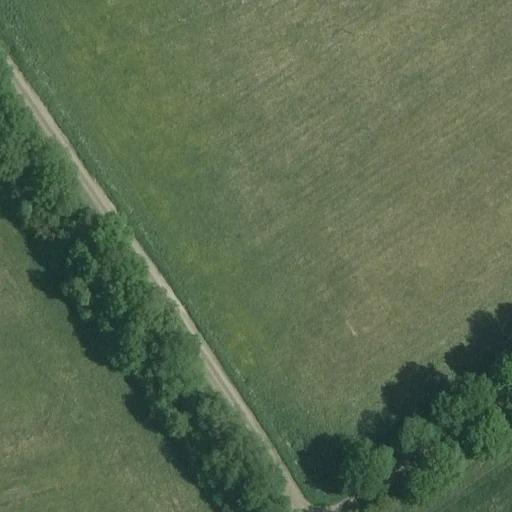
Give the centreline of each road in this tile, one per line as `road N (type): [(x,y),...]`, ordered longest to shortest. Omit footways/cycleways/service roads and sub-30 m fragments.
road 1 (track): [(0,56),(196,340),(300,511)]
road 2 (track): [(511,397),(337,511)]
